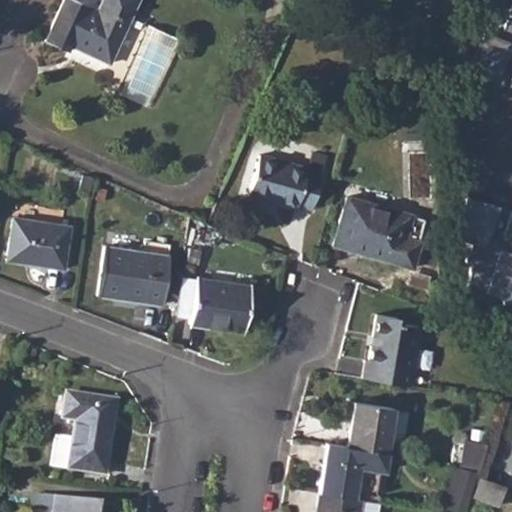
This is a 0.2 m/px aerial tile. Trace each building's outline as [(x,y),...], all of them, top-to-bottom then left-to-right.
[(63,0),(44,40),(61,49),(83,2),(78,0),(63,0)] [(83,2),(61,49),(70,52),(73,46),(109,62),(137,0),(102,0),(98,9),(83,2)] [(505,56),(511,58),(511,20),(506,18),(498,37),(481,31),(466,70),(496,81),(505,56)] [(259,153),(248,195),(295,208),(296,205),(311,208),(320,175),(306,171),(307,167),(259,153)] [(346,195),(333,243),(410,266),(418,239),(404,235),(410,214),(346,195)] [(488,231),(496,206),(476,199),(467,197),(458,225),(460,226),(457,237),(471,242),(465,262),(472,264),(465,291),(482,297),(484,291),(502,236),(488,231)] [(511,210),(502,236),(484,291),(505,298),(503,304),(511,307),(511,210)] [(13,217),(7,254),(26,257),(25,262),(62,268),(68,225),(13,217)] [(105,245),(98,294),(161,303),(169,243),(145,240),(143,250),(105,245)] [(197,277),(189,322),(243,331),(250,284),(197,277)] [(361,359),(358,376),(406,384),(416,324),(394,321),(395,316),(373,312),(365,359),(361,359)] [(64,393),(60,419),(73,421),(66,468),(103,475),(116,401),(64,393)] [(352,400),(345,444),(384,451),(392,406),(352,400)] [(470,437),(461,464),(481,468),(488,442),(470,437)] [(326,442),(319,491),(352,497),(357,465),(382,469),(384,451),(345,444),(326,442)] [(13,451),(12,461),(25,463),(26,452),(13,451)] [(479,475),(472,495),(498,504),(505,485),(479,475)] [(352,497),(319,491),(316,504),(320,505),(319,511),(358,511),(361,498),(352,497)] [(44,511),(101,511),(102,505),(34,494),(31,510),(44,511)]
